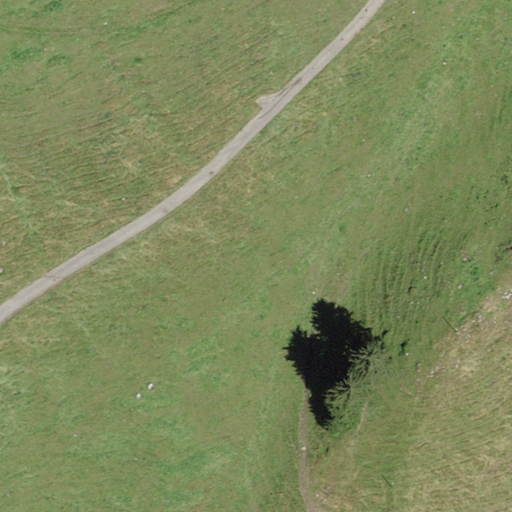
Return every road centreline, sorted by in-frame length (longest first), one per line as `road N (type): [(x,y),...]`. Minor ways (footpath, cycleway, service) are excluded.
road 1 (unclassified): [(0,318),(184,190),(372,0)]
road 2 (track): [(197,0),(104,30),(0,23)]
